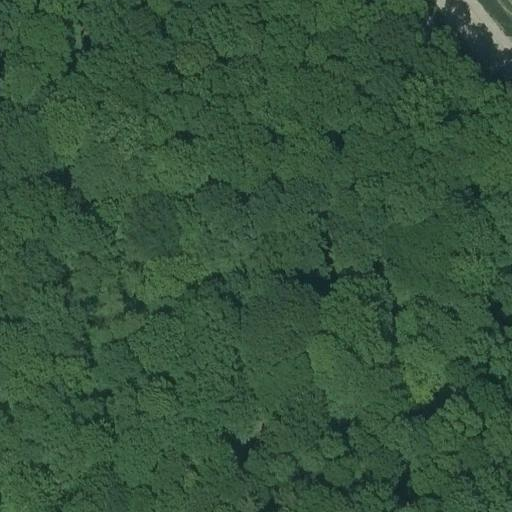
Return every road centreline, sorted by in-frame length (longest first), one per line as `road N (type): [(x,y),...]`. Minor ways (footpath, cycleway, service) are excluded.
road 1 (track): [(0,215),(511,219)]
road 2 (unclassified): [(411,0),(464,68),(511,95)]
